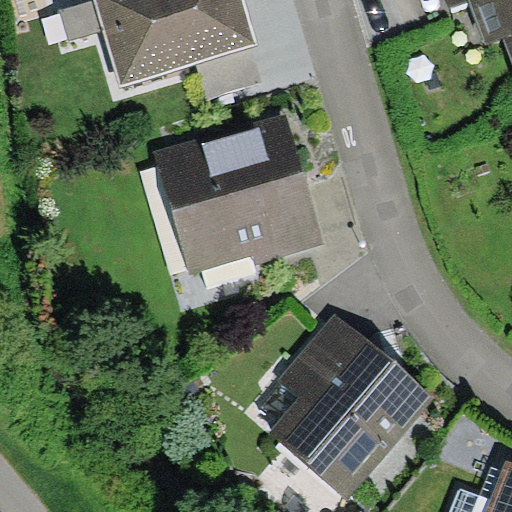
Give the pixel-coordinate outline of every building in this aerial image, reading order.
[(222,0),(109,0),(85,7),(111,98),(239,62),(222,0)] [(511,0),(435,0),(444,22),(455,18),(472,61),(496,52),(511,93),(511,0)] [(301,251),(271,138),(156,168),(186,281),(301,251)] [(402,410),(333,342),(244,432),(313,499),(402,410)] [(511,511),(511,474),(508,474),(496,511),(511,511)]
